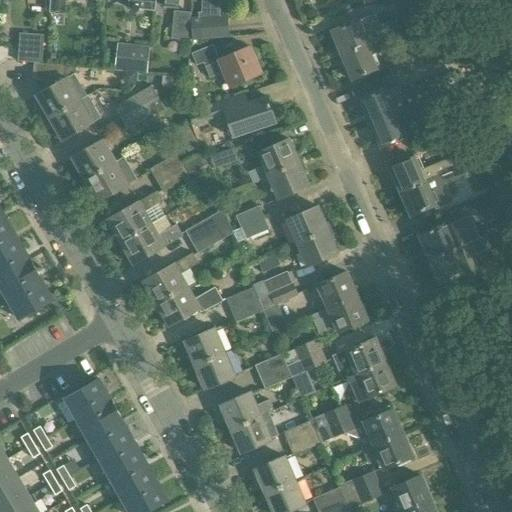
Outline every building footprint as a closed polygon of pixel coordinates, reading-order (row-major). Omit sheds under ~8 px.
[(48,0),(47,12),(62,14),(62,10),(62,0),(48,0)] [(155,0),(127,0),(126,9),(131,10),(131,11),(137,12),(137,11),(155,12),(155,0)] [(202,0),(202,19),(190,20),(193,40),(229,36),(227,16),(215,17),(215,6),(215,0),(202,0)] [(187,41),(190,13),(175,12),(172,39),(187,41)] [(356,20),(330,32),(340,56),(376,40),(398,29),(394,20),(380,26),(375,14),(357,22),(356,20)] [(18,33),(16,61),(33,62),(40,62),(42,35),(18,33)] [(376,40),(340,56),(351,80),(377,69),(376,67),(379,65),(375,54),(381,52),(376,40)] [(147,71),(149,46),(117,44),(115,68),(147,71)] [(213,45),(192,53),(197,65),(203,62),(210,77),(223,72),(229,86),(261,73),(250,47),(219,60),(213,45)] [(419,49),(385,63),(390,75),(424,60),(419,49)] [(33,62),(32,79),(43,80),(48,88),(35,95),(48,118),(79,100),(66,78),(76,72),(77,67),(40,64),(40,62),(33,62)] [(511,67),(501,73),(509,89),(511,87),(511,67)] [(385,89),(359,100),(370,124),(418,103),(418,104),(448,91),(441,76),(400,93),(397,85),(386,90),(385,89)] [(151,85),(114,107),(120,118),(158,96),(160,95),(155,87),(153,88),(151,85)] [(245,93),(189,113),(193,125),(225,114),(233,137),(276,123),(267,97),(249,103),(245,93)] [(158,96),(120,118),(126,129),(151,115),(153,117),(166,110),(158,96)] [(79,100),(48,118),(62,140),(101,118),(95,107),(86,112),(79,100)] [(418,103),(370,124),(380,148),(406,137),(405,136),(415,132),(410,120),(423,114),(418,104),(418,103)] [(263,166),(249,172),(253,182),(267,176),(299,162),(289,139),(258,153),(263,166)] [(102,140),(71,157),(84,180),(115,162),(102,140)] [(234,148),(210,157),(214,168),(238,160),(234,148)] [(414,156),(388,168),(399,192),(434,177),(454,168),(461,165),(457,154),(420,170),(414,156)] [(175,155),(150,169),(156,181),(181,166),(175,155)] [(202,169),(195,158),(181,166),(188,177),(202,169)] [(115,162),(84,180),(97,202),(128,185),(115,162)] [(299,162),(267,176),(278,200),(309,186),(299,162)] [(181,166),(156,181),(163,192),(188,177),(181,166)] [(434,177),(399,192),(409,217),(435,205),(434,202),(438,200),(433,190),(459,179),(454,168),(434,177)] [(157,191),(107,220),(120,242),(167,216),(160,203),(163,201),(157,191)] [(259,206),(235,215),(240,227),(264,217),(259,206)] [(318,206),(286,220),(296,243),(327,230),(318,206)] [(224,209),(186,231),(192,242),(229,222),(224,209)] [(470,213),(418,236),(428,260),(463,245),(485,236),(479,222),(474,224),(470,213)] [(167,216),(120,242),(133,264),(183,235),(177,226),(174,227),(167,216)] [(264,217),(240,227),(245,239),(269,229),(264,217)] [(0,251),(18,241),(7,221),(0,224),(0,251)] [(229,222),(192,242),(198,253),(233,234),(229,222)] [(240,227),(233,230),(238,242),(245,239),(240,227)] [(327,230),(296,243),(306,267),(337,253),(327,230)] [(463,245),(428,260),(438,285),(462,274),(466,282),(482,275),(473,255),(490,248),(485,236),(463,245)] [(0,277),(30,260),(18,241),(0,251),(0,277)] [(192,253),(143,281),(156,304),(187,286),(195,281),(188,269),(198,263),(192,253)] [(262,270),(279,264),(275,254),(258,261),(262,270)] [(0,286),(7,299),(41,280),(30,260),(0,277),(0,286)] [(286,271),(263,281),(268,293),(291,283),(286,271)] [(346,273),(317,285),(327,308),(356,296),(346,273)] [(53,300),(41,280),(7,299),(19,320),(53,300)] [(292,284),(270,293),(275,305),(297,295),(292,284)] [(187,286),(156,304),(169,326),(199,309),(200,312),(223,301),(214,286),(194,298),(187,286)] [(253,287),(226,299),(231,310),(258,299),(253,287)] [(328,309),(313,316),(323,338),(337,332),(338,333),(366,320),(356,296),(327,308),(328,309)] [(258,299),(231,310),(236,322),(263,311),(258,299)] [(214,328),(184,340),(195,365),(224,352),(214,328)] [(374,339),(333,356),(343,380),(348,378),(356,374),(384,362),(374,339)] [(316,340),(285,353),(287,359),(286,359),(289,364),(320,351),(316,340)] [(320,351),(289,364),(289,366),(299,362),(303,371),(325,362),(320,351)] [(224,352),(195,365),(205,389),(234,376),(224,352)] [(282,354),(255,365),(260,377),(286,365),(282,354)] [(356,374),(348,378),(359,402),(366,399),(394,387),(384,362),(356,374)] [(286,365),(260,377),(265,388),(291,377),(286,365)] [(111,401),(99,380),(65,399),(77,420),(111,401)] [(250,392),(221,405),(231,428),(269,412),(274,410),(269,400),(256,406),(250,392)] [(88,440),(122,420),(111,401),(77,420),(88,440)] [(344,405),(322,415),(327,426),(349,417),(344,405)] [(315,432),(319,443),(343,433),(357,438),(362,450),(401,433),(391,410),(353,426),(349,417),(327,426),(315,432)] [(269,412),(231,428),(241,453),(271,440),(265,426),(274,423),(269,412)] [(133,440),(122,420),(88,440),(100,459),(133,440)] [(310,421),(284,432),(288,443),(315,432),(310,421)] [(33,431),(40,442),(47,438),(40,426),(33,431)] [(315,432),(288,443),(293,455),(320,444),(319,443),(315,432)] [(34,444),(28,433),(21,438),(27,448),(34,444)] [(401,433),(362,450),(367,461),(377,456),(383,470),(412,457),(401,433)] [(52,447),(47,438),(40,442),(45,451),(52,447)] [(144,460),(133,440),(100,459),(111,479),(144,460)] [(40,454),(34,444),(27,448),(33,458),(40,454)] [(285,456),(255,469),(265,492),(295,480),(285,456)] [(0,488),(18,478),(7,460),(0,463),(0,488)] [(122,499),(156,480),(144,460),(111,479),(122,499)] [(56,470),(63,481),(70,477),(63,466),(56,470)] [(56,481),(50,471),(43,475),(49,485),(56,481)] [(340,487),(345,498),(356,494),(355,492),(377,483),(373,472),(351,481),(351,482),(340,487)] [(419,476),(384,491),(390,504),(397,501),(401,511),(430,500),(419,476)] [(76,486),(70,477),(63,481),(69,491),(76,486)] [(0,511),(3,511),(29,497),(18,478),(0,488),(0,511)] [(146,511),(167,500),(156,480),(122,499),(129,511),(146,511)] [(295,480),(265,492),(273,511),(286,511),(305,504),(295,480)] [(62,491),(56,481),(49,485),(55,495),(62,491)] [(356,494),(345,498),(349,508),(360,503),(382,494),(377,483),(355,492),(356,494)] [(340,487),(313,498),(318,510),(345,498),(340,487)] [(37,511),(29,497),(3,511),(37,511)] [(345,511),(350,510),(349,508),(345,498),(318,510),(318,511),(345,511)] [(434,511),(430,500),(401,511),(400,511),(434,511)]
